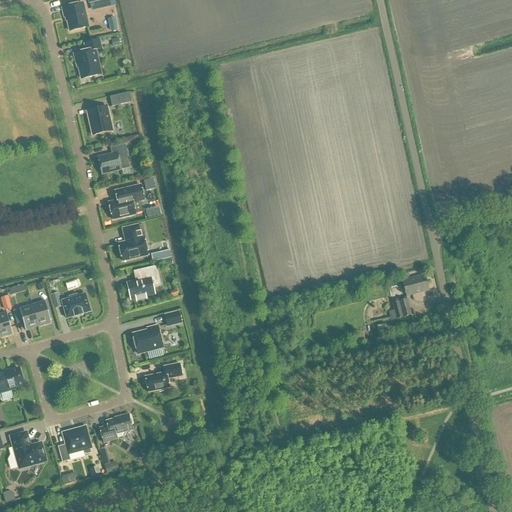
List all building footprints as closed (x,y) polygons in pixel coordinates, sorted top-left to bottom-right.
[(88,0),(89,4),(91,12),(111,8),(109,0),(88,0)] [(82,5),(63,9),(65,19),(67,18),(70,32),(88,28),(82,5)] [(0,58),(8,57),(5,42),(15,40),(15,38),(12,25),(2,27),(0,27),(0,58)] [(118,39),(111,41),(113,48),(120,46),(118,39)] [(74,55),(76,65),(78,64),(82,80),(100,76),(95,51),(100,50),(99,42),(85,45),(87,52),(74,55)] [(33,89),(30,75),(16,78),(14,71),(0,73),(0,86),(7,85),(9,94),(33,89)] [(125,95),(109,98),(112,108),(127,104),(125,95)] [(93,137),(112,132),(107,108),(87,112),(93,137)] [(47,137),(44,123),(30,126),(28,119),(8,123),(10,135),(21,133),(23,142),(47,137)] [(112,156),(98,159),(102,175),(121,171),(129,169),(126,157),(128,157),(126,146),(111,149),(112,156)] [(153,180),(151,180),(144,182),(146,192),(154,191),(156,190),(153,180)] [(109,204),(113,221),(136,215),(133,204),(144,201),(141,186),(125,190),(127,200),(109,204)] [(160,216),(161,216),(158,208),(145,211),(147,219),(160,216)] [(127,243),(118,245),(122,262),(148,256),(144,240),(146,240),(143,226),(123,230),(123,231),(126,230),(129,241),(127,243)] [(169,252),(158,254),(159,261),(170,259),(172,259),(170,251),(169,252)] [(172,266),(173,266),(171,260),(162,262),(163,268),(172,266)] [(127,285),(131,301),(136,299),(137,302),(146,300),(145,297),(154,295),(153,289),(161,287),(156,267),(138,272),(141,281),(127,285)] [(422,280),(421,276),(402,281),(406,298),(429,292),(426,279),(422,280)] [(37,285),(39,291),(46,289),(44,283),(37,285)] [(16,288),(9,290),(11,296),(18,294),(16,288)] [(51,296),(51,298),(55,310),(61,308),(57,294),(51,296)] [(74,317),(74,318),(82,316),(82,315),(90,313),(85,295),(78,297),(77,295),(68,297),(69,300),(61,302),(67,320),(74,317)] [(391,320),(404,316),(411,314),(407,298),(392,303),(394,311),(389,313),(391,320)] [(10,303),(2,305),(4,311),(12,309),(10,303)] [(45,303),(32,306),(38,328),(51,324),(45,303)] [(38,328),(32,306),(19,310),(26,332),(38,328)] [(168,327),(181,324),(179,313),(165,317),(168,327)] [(7,314),(0,315),(0,339),(13,335),(7,314)] [(395,327),(378,330),(379,337),(396,333),(395,327)] [(147,330),(148,332),(133,336),(137,355),(163,348),(157,328),(147,330)] [(170,389),(168,380),(182,378),(180,365),(164,368),(165,374),(145,378),(148,394),(157,392),(160,394),(164,393),(165,390),(170,389)] [(16,390),(16,388),(24,386),(19,370),(6,374),(5,372),(0,373),(0,394),(4,394),(3,393),(9,391),(9,392),(16,390)] [(131,426),(133,425),(131,416),(129,417),(129,415),(119,418),(119,419),(106,422),(107,427),(99,429),(104,444),(117,440),(117,439),(122,437),(124,434),(133,431),(131,426)] [(87,455),(91,454),(90,450),(92,449),(86,428),(63,434),(66,446),(59,448),(63,463),(70,461),(69,456),(85,451),(87,455)] [(12,439),(20,469),(45,462),(40,446),(33,448),(29,446),(26,435),(12,439)] [(104,467),(107,475),(119,471),(116,463),(104,467)] [(90,469),(92,476),(100,474),(98,467),(90,469)] [(64,486),(71,484),(79,482),(76,473),(61,478),(64,486)]
